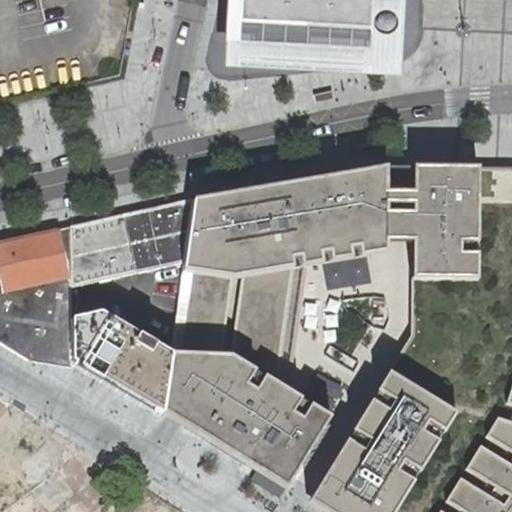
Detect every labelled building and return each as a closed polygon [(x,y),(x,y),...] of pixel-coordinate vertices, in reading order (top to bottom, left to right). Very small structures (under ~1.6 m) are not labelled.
[(235,0),(234,30),(257,31),(257,48),(307,51),(308,34),(374,37),(375,33),(378,33),(381,32),(384,30),(387,28),(390,24),(391,17),(396,18),(396,0),(235,0)] [(399,154),(179,193),(157,346),(147,408),(281,486),(348,392),(272,350),(284,250),(399,228),(399,154)] [(468,263),(471,158),(406,159),(402,263),(468,263)] [(179,193),(64,229),(63,292),(186,265),(179,193)] [(64,229),(0,237),(0,341),(28,358),(63,365),(63,321),(63,292),(64,229)] [(100,379),(147,408),(157,346),(98,312),(63,321),(63,365),(100,379)] [(511,511),(511,350),(493,406),(427,511),(511,511)] [(320,511),(382,511),(446,403),(381,366),(302,501),(320,511)] [(0,429),(8,437),(26,419),(9,403),(0,412),(0,429)]
